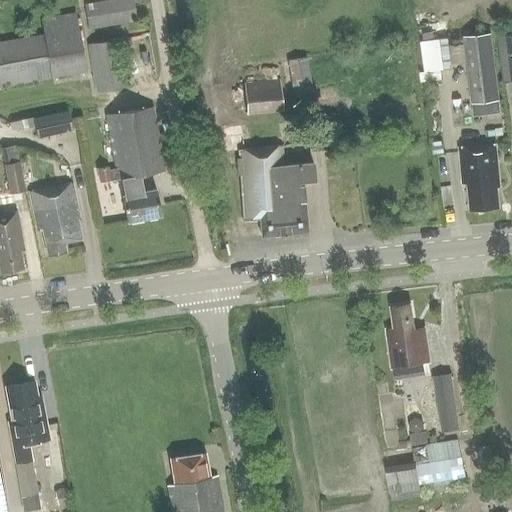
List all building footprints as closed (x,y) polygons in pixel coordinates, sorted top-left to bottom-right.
[(137,22),(133,0),(111,0),(84,5),(88,31),(137,22)] [(0,86),(84,71),(74,13),(41,19),(44,33),(0,41),(0,86)] [(463,37),(471,103),(498,100),(491,33),(463,37)] [(422,38),(429,78),(449,75),(442,35),(422,38)] [(511,35),(497,37),(503,81),(511,79),(511,35)] [(116,39),(87,45),(96,93),(125,88),(116,39)] [(312,94),(315,109),(338,105),(335,88),(313,92),(307,57),(287,61),(294,97),(312,94)] [(284,111),(283,78),(246,80),(247,113),(284,111)] [(127,223),(161,217),(156,190),(142,192),(139,176),(164,171),(152,108),(105,116),(115,170),(109,171),(108,167),(97,169),(100,184),(122,180),(125,195),(122,196),(127,223)] [(67,111),(33,118),(33,117),(21,120),(23,130),(35,127),(38,138),(71,131),(67,111)] [(303,182),(315,181),(313,163),(282,166),(281,147),(244,148),(240,126),(222,129),(225,153),(238,151),(239,159),(236,159),(237,176),(240,175),(243,221),(259,219),(261,237),(307,233),(303,182)] [(496,187),(499,187),(495,144),(459,148),(462,183),(467,183),(470,210),(498,208),(496,187)] [(177,147),(161,150),(165,171),(181,168),(177,147)] [(4,164),(9,194),(24,191),(18,161),(4,164)] [(64,244),(82,240),(78,220),(79,220),(72,184),(29,193),(37,231),(42,230),(47,256),(66,252),(64,244)] [(20,251),(24,250),(17,213),(0,216),(0,272),(23,268),(20,251)] [(391,369),(429,363),(424,328),(414,329),(410,304),(390,307),(393,328),(386,329),(391,369)] [(433,377),(441,431),(459,428),(451,374),(433,377)] [(12,448),(26,445),(26,444),(44,441),(46,438),(47,434),(45,426),(46,426),(42,404),(38,404),(34,382),(5,387),(12,424),(7,425),(12,448)] [(418,489),(419,491),(463,485),(457,442),(412,448),(414,463),(385,467),(389,493),(418,489)] [(171,511),(222,511),(217,477),(209,478),(205,455),(203,455),(203,454),(172,459),(169,460),(174,485),(167,487),(171,511)] [(14,465),(22,511),(25,511),(41,509),(32,462),(15,465),(14,465)] [(0,511),(8,511),(0,464),(0,511)]
